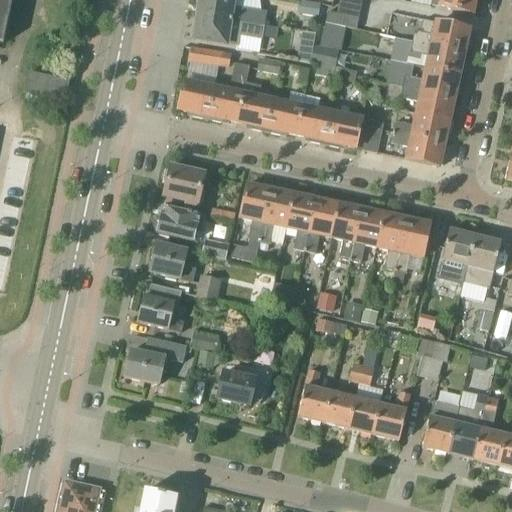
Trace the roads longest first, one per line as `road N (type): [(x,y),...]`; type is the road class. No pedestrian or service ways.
road 1 (residential): [(103,125),(456,209)]
road 2 (tertiary): [(37,436),(103,125)]
road 3 (residential): [(344,511),(37,436)]
road 4 (residential): [(502,0),(456,209)]
road 5 (tertiary): [(103,125),(130,0)]
